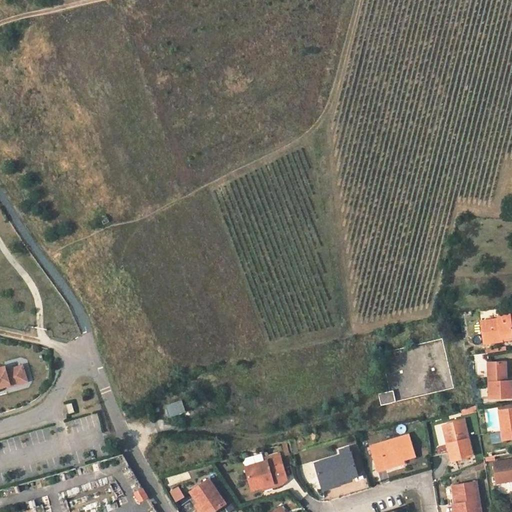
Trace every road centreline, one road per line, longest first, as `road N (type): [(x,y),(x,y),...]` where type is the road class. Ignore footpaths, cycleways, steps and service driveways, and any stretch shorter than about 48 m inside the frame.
road 1 (unclassified): [(95,356),(73,298),(0,190)]
road 2 (unclassified): [(169,511),(120,432),(95,356)]
road 3 (unknown): [(434,511),(426,479),(320,511)]
road 4 (residential): [(95,356),(75,365),(49,415),(0,428)]
